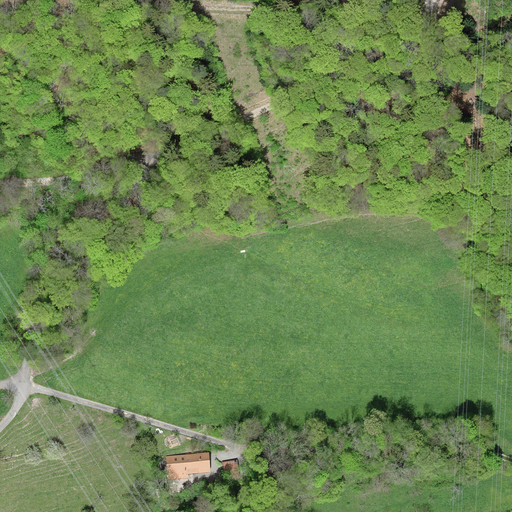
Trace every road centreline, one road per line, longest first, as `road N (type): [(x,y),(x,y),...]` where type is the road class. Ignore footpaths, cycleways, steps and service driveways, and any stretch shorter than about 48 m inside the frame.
road 1 (track): [(511,461),(465,452),(230,446),(22,388),(31,316),(51,268),(149,166)]
road 2 (track): [(149,166),(368,56),(416,24),(427,0)]
road 3 (track): [(324,0),(233,8),(0,2)]
road 4 (track): [(149,166),(133,158),(63,178),(0,182)]
road 5 (track): [(109,281),(74,345),(22,388)]
